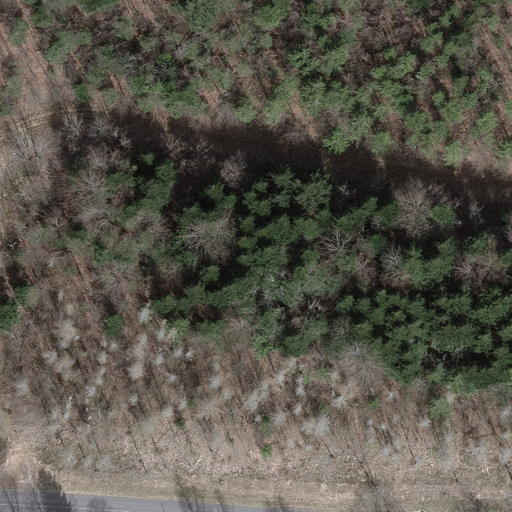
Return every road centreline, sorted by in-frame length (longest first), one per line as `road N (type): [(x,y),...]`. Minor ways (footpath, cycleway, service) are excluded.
road 1 (track): [(0,140),(81,117),(133,119),(511,187)]
road 2 (secondary): [(121,511),(0,504)]
